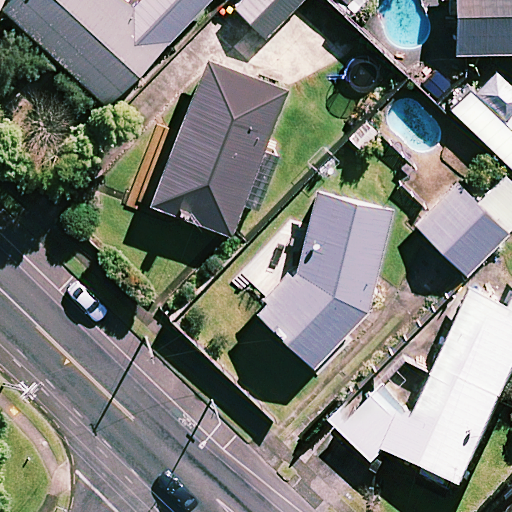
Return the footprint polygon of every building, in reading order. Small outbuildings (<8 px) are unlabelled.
[(161,38),(121,0),(1,0),(0,2),(101,100),(161,38)] [(296,0),(233,0),(230,4),(262,35),(296,0)] [(339,0),(350,10),(359,0),(339,0)] [(511,0),(453,0),(454,45),(511,45),(511,0)] [(283,87),(202,55),(173,130),(160,125),(132,196),(227,232),(283,87)] [(506,227),(454,180),(413,225),(464,272),(506,227)] [(303,365),(362,309),(388,207),(311,183),(287,264),(246,303),(303,365)] [(511,280),(502,303),(466,286),(378,382),(334,429),(375,468),(386,457),(463,493),(511,389),(511,280)]
